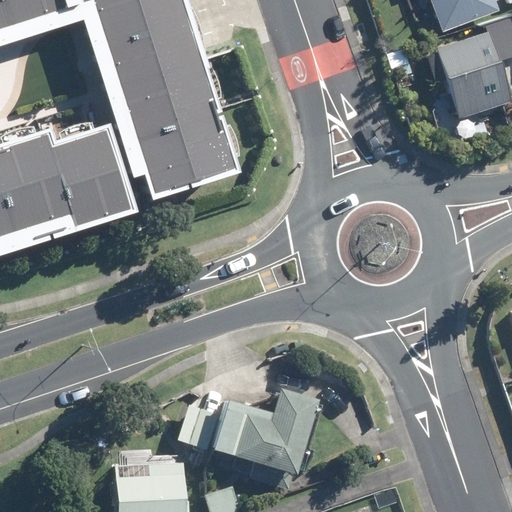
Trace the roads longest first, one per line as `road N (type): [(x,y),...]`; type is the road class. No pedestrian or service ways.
road 1 (secondary): [(328,283),(0,393)]
road 2 (secondary): [(0,344),(315,231)]
road 3 (secondary): [(435,266),(465,489)]
road 4 (secondary): [(465,489),(407,369),(356,302)]
road 5 (residential): [(323,211),(320,127),(298,8)]
road 6 (residential): [(298,8),(395,184)]
